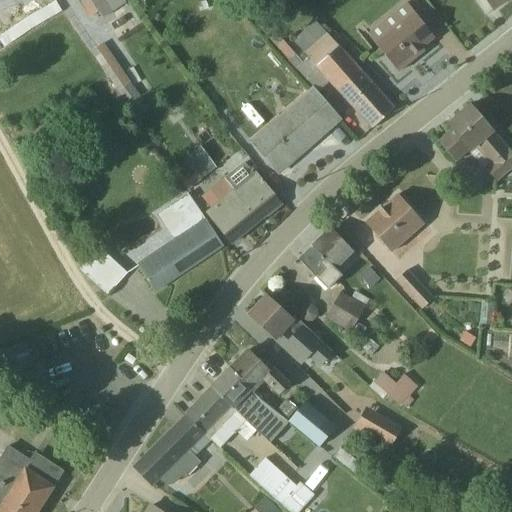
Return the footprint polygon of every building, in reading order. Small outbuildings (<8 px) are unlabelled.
[(483,0),(491,11),(505,0),(483,0)] [(432,39),(404,4),(365,35),(396,73),(411,61),(409,58),(409,57),(432,39)] [(294,56),(263,20),(256,26),(287,62),(294,56)] [(327,82),(370,130),(392,110),(312,20),(300,30),(302,32),(290,42),(305,60),(293,71),(315,94),(327,82)] [(95,47),(120,86),(127,81),(103,42),(95,47)] [(276,175),(337,120),(309,89),(248,142),(267,165),(276,175)] [(450,130),(436,142),(454,163),(466,153),(482,171),(483,171),(494,183),(511,168),(511,158),(468,107),(447,125),(450,130)] [(191,153),(181,160),(192,175),(181,185),(186,192),(207,174),(191,153)] [(253,174),(251,175),(242,164),(239,165),(199,198),(208,210),(203,214),(228,245),(264,216),(265,217),(279,206),(253,174)] [(153,292),(221,247),(185,195),(154,217),(171,241),(135,265),(153,292)] [(422,226),(396,196),(364,225),(390,255),(422,226)] [(351,254),(328,229),(296,260),(325,290),(339,277),(334,271),(351,254)] [(125,275),(97,249),(78,271),(106,296),(125,275)] [(392,280),(419,309),(432,297),(405,268),(392,280)] [(378,282),(366,269),(358,277),(369,290),(378,282)] [(324,319),(348,333),(367,301),(353,293),(348,300),(338,295),(324,319)] [(265,297),(247,317),(274,342),(276,341),(299,363),(307,356),(317,365),(328,353),(292,319),(289,321),(265,297)] [(39,383),(25,345),(0,353),(0,364),(10,394),(39,383)] [(246,352),(229,369),(251,393),(261,383),(276,397),(288,385),(261,358),(257,363),(246,352)] [(135,362),(127,356),(123,361),(130,368),(135,362)] [(258,401),(229,369),(211,387),(267,445),(286,424),(258,401)] [(399,407),(416,387),(401,373),(393,382),(380,370),(370,381),(399,407)] [(244,422),(211,387),(183,415),(201,435),(217,450),(244,422)] [(284,401),(274,412),(316,449),(333,428),(301,402),(295,409),(284,401)] [(362,404),(350,423),(386,447),(398,428),(362,404)] [(133,468),(151,487),(158,481),(160,483),(166,486),(172,485),(179,478),(182,480),(199,463),(192,456),(206,442),(185,417),(133,468)] [(0,455),(51,488),(61,473),(32,454),(28,461),(5,447),(0,455)] [(288,449),(283,456),(297,468),(303,461),(288,449)] [(265,454),(247,474),(287,511),(297,511),(311,498),(265,454)] [(0,511),(35,511),(51,488),(0,455),(0,511)] [(258,511),(259,511),(276,511),(277,511),(269,502),(258,511)]
